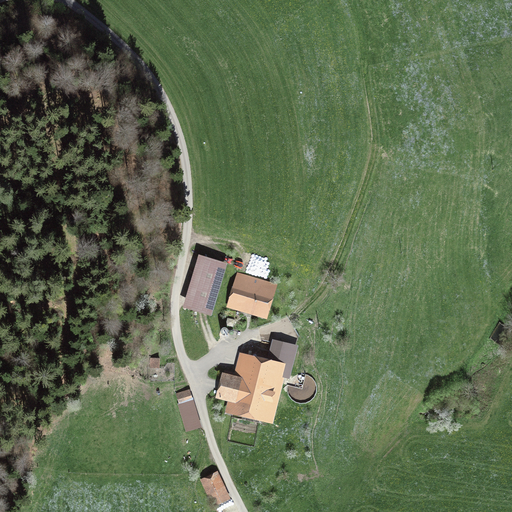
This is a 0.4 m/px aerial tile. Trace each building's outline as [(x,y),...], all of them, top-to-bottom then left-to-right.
[(209,313),(224,265),(202,259),(188,306),(209,313)] [(265,313),(273,284),(240,273),(229,308),(241,312),(243,306),(265,313)] [(233,410),(272,419),(286,366),(247,357),(242,376),(225,372),(219,395),(236,399),(233,410)] [(177,395),(181,410),(193,407),(189,391),(177,395)] [(228,499),(216,473),(205,479),(211,493),(208,495),(213,506),(228,499)]
